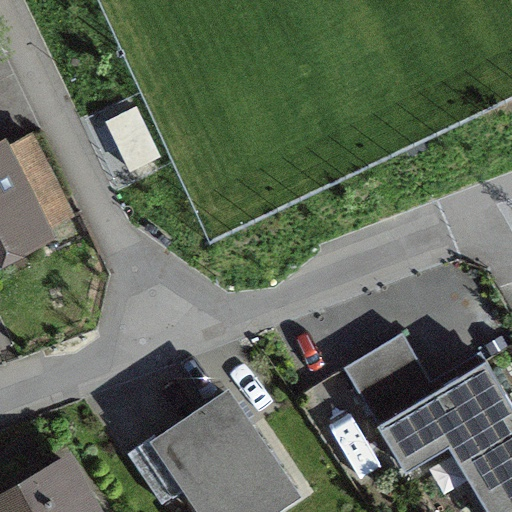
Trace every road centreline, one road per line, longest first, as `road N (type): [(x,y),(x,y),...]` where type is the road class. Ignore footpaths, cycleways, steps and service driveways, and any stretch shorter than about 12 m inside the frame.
road 1 (residential): [(511,197),(149,325)]
road 2 (residential): [(149,325),(0,13)]
road 3 (residential): [(149,325),(0,385)]
